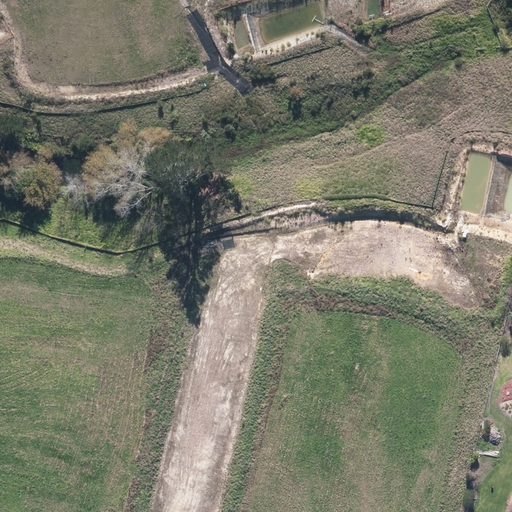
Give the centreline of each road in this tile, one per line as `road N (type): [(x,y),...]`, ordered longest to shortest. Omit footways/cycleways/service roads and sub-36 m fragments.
road 1 (unclassified): [(180,511),(243,249),(342,0)]
road 2 (unknown): [(243,249),(105,42)]
